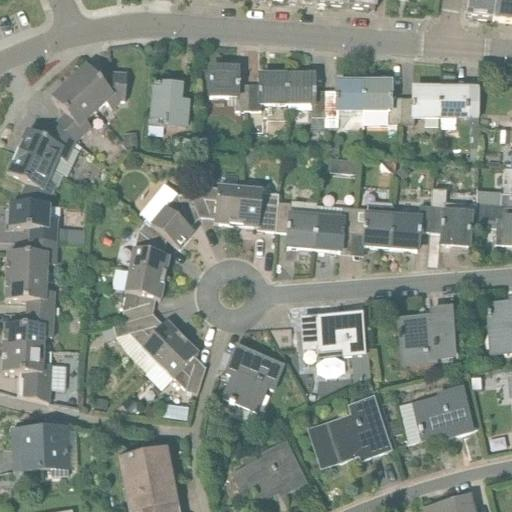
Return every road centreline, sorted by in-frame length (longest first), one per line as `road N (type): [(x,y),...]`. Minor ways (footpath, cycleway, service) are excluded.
road 1 (residential): [(71,36),(170,22),(448,43)]
road 2 (residential): [(259,297),(511,278)]
road 3 (residential): [(357,511),(511,467)]
road 4 (residential): [(259,297),(253,279),(237,270),(218,272),(206,286),(205,304),(225,323),(244,320),(257,306)]
